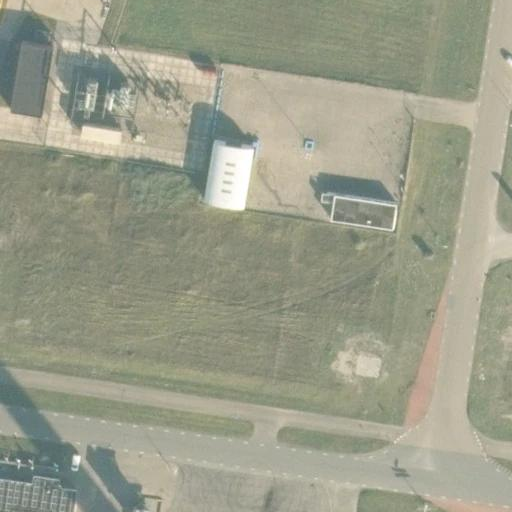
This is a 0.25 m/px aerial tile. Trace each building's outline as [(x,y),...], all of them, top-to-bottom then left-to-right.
[(22,39),(10,107),(42,112),(54,44),(22,39)] [(122,128),(83,122),(82,134),(120,140),(122,128)] [(253,144),(214,138),(205,197),(244,204),(253,144)] [(397,201),(335,192),(331,217),(393,226),(397,201)] [(71,511),(75,488),(0,477),(0,507),(12,509),(11,511),(47,511),(48,511),(71,511)] [(137,502),(139,511),(160,511),(158,499),(137,502)]
